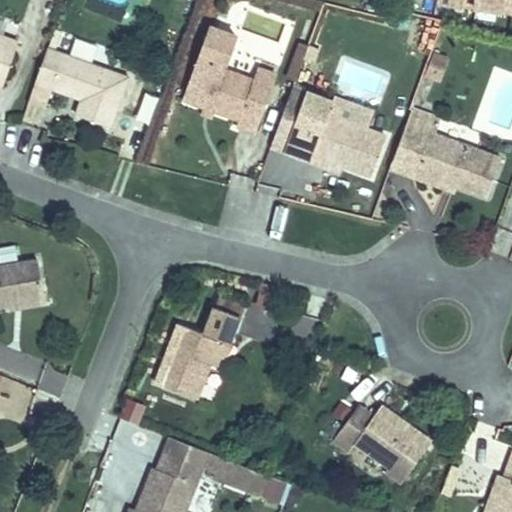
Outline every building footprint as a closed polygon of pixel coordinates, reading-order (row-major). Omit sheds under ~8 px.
[(461,11),(462,0),(411,0),(411,3),(461,11)] [(476,13),(477,0),(462,0),(461,11),(476,13)] [(500,16),(501,0),(477,0),(476,13),(500,16)] [(511,18),(511,0),(501,0),(500,16),(511,18)] [(25,29),(0,19),(0,70),(8,73),(25,29)] [(103,49),(59,32),(47,67),(40,88),(56,94),(64,73),(90,83),(84,99),(116,111),(134,60),(103,49)] [(301,72),(314,36),(305,33),(293,69),(301,72)] [(255,67),(199,46),(184,86),(206,94),(217,98),(240,107),(236,116),(257,123),(272,86),(251,78),(255,67)] [(433,47),(424,71),(442,77),(450,53),(433,47)] [(387,123),(309,95),(315,78),(301,73),(280,132),(319,148),(323,139),(350,149),(373,158),(387,123)] [(217,98),(206,94),(203,103),(213,106),(217,98)] [(439,111),(417,102),(399,153),(420,161),(466,178),(490,187),(503,150),(474,139),(434,124),(439,111)] [(350,149),(323,139),(319,148),(347,158),(350,149)] [(466,178),(420,161),(417,172),(462,188),(466,178)] [(50,253),(0,259),(0,306),(23,303),(21,292),(54,288),(50,253)] [(249,294),(224,284),(219,299),(244,309),(249,294)] [(54,288),(21,292),(23,303),(24,309),(56,303),(54,288)] [(244,309),(219,299),(208,326),(182,317),(161,374),(200,389),(223,331),(234,335),(244,309)] [(234,335),(223,331),(213,358),(224,363),(234,335)] [(0,365),(0,384),(4,386),(11,369),(0,365)] [(439,429),(390,397),(382,409),(365,398),(342,433),(360,445),(368,433),(402,454),(397,460),(412,470),(439,429)] [(137,425),(145,406),(124,398),(116,417),(137,425)] [(181,429),(166,469),(158,465),(142,508),(151,511),(150,511),(198,511),(193,510),(211,463),(224,468),(225,466),(250,477),(258,459),(181,429)] [(271,464),(258,459),(250,477),(263,482),(271,464)] [(511,471),(511,466),(506,464),(490,505),(497,508),(511,471)] [(511,511),(511,471),(497,508),(490,505),(487,511),(511,511)]
